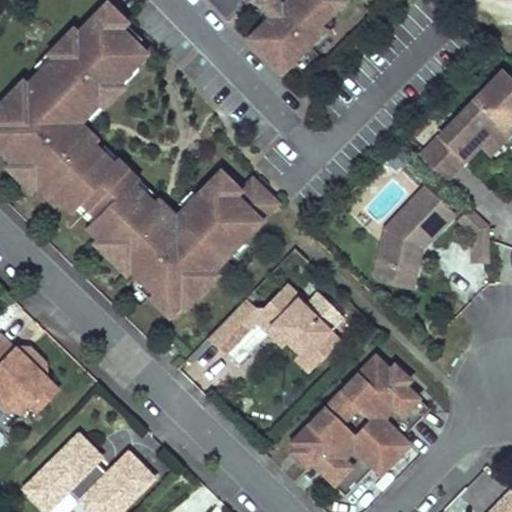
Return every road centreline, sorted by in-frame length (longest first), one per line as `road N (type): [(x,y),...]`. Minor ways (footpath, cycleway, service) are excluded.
road 1 (residential): [(0,230),(293,511)]
road 2 (residential): [(168,0),(320,150)]
road 3 (residential): [(320,150),(435,33)]
